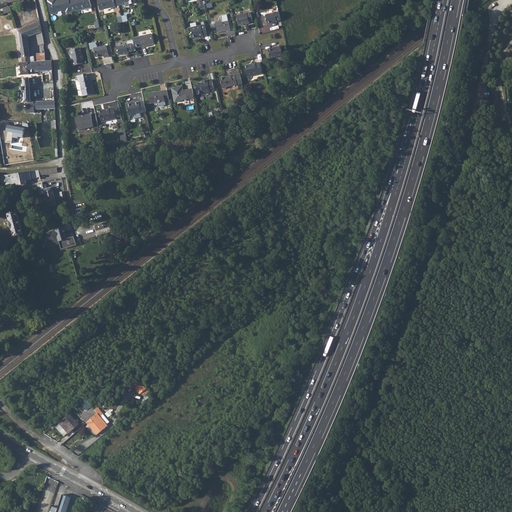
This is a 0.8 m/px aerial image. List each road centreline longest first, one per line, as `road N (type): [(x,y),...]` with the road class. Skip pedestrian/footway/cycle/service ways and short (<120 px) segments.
road 1 (residential): [(320,511),(424,277),(471,129),(496,14),(507,0)]
road 2 (motorway): [(282,511),(380,280),(456,0)]
road 3 (trunk): [(396,189),(388,191),(253,511)]
road 4 (motorway): [(396,189),(346,336),(268,511)]
road 5 (motorway): [(443,0),(396,189)]
road 6 (tertiary): [(0,434),(136,511)]
